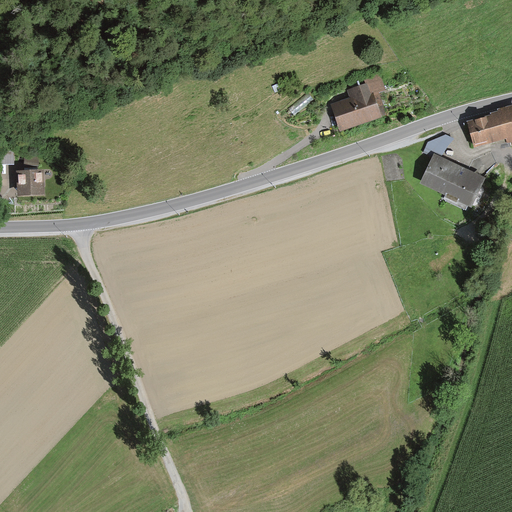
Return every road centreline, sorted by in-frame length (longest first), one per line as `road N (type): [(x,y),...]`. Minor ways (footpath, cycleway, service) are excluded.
road 1 (tertiary): [(0,227),(78,224),(172,205),(511,99)]
road 2 (track): [(78,224),(184,511)]
